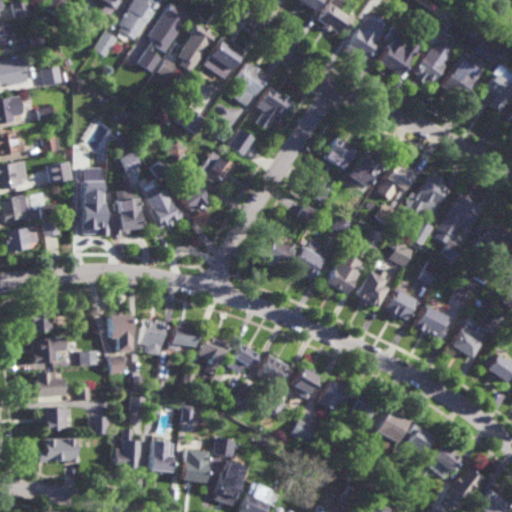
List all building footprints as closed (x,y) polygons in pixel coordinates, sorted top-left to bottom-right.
[(53,17),(42,9),(47,0),(60,0),(63,2),(53,17)] [(118,0),(112,10),(97,0),(118,0)] [(158,0),(144,23),(143,22),(133,37),(133,36),(130,40),(116,31),(118,27),(115,25),(119,18),(118,18),(121,13),(122,14),(125,10),(124,10),(130,0),(158,0)] [(313,0),(306,12),(288,0),(313,0)] [(334,0),(339,3),(334,11),(342,16),(344,13),(349,16),(347,20),(348,20),(340,32),(335,29),(332,34),(325,29),(323,31),(318,28),(319,27),(311,22),(323,3),(324,4),(326,0),(334,0)] [(11,18),(8,4),(22,1),(25,15),(11,18)] [(173,7),(176,3),(182,8),(180,12),(186,16),(178,29),(177,28),(173,35),(168,32),(164,38),(155,32),(159,26),(154,22),(166,2),(173,7)] [(82,36),(68,27),(78,12),(92,22),(82,36)] [(383,22),(357,64),(338,52),(360,16),(368,21),(372,14),(383,22)] [(438,37),(450,45),(445,51),(446,52),(438,65),(439,66),(425,85),(419,81),(417,84),(409,79),(412,76),(406,72),(425,44),(420,40),(427,29),(428,30),(436,19),(446,26),(438,37)] [(0,25),(7,24),(11,40),(2,42),(2,43),(0,43),(0,25)] [(207,31),(205,33),(210,37),(186,73),(175,66),(179,60),(174,57),(188,36),(186,34),(192,25),(199,29),(200,27),(207,31)] [(399,43),(401,40),(412,47),(392,77),(385,73),(382,77),(373,72),(376,67),(370,63),(382,45),(376,41),(387,25),(393,29),(389,36),(399,43)] [(142,56),(129,48),(141,30),(153,39),(142,56)] [(101,57),(90,50),(102,32),(113,39),(101,57)] [(40,36),(42,36),(43,42),(41,42),(41,43),(29,46),(27,38),(40,35),(40,36)] [(456,100),(450,96),(448,100),(440,94),(442,91),(435,86),(468,36),(488,50),(456,100)] [(230,68),(227,66),(224,70),(226,71),(220,80),(199,66),(218,37),(237,50),(234,55),(237,57),(230,68)] [(497,59),(491,54),(498,45),(504,50),(497,59)] [(0,85),(23,81),(18,56),(0,59),(0,85)] [(165,80),(154,73),(162,60),(173,66),(165,80)] [(263,75),(257,84),(256,83),(242,104),(235,99),(229,95),(235,86),(229,82),(242,61),(263,75)] [(493,114),(485,109),(487,106),(472,97),(493,65),(511,76),(511,81),(503,95),(504,96),(493,114)] [(40,86),(58,82),(55,66),(37,70),(40,86)] [(277,91),(277,90),(281,92),(281,91),(284,92),(283,93),(286,95),(285,96),(291,100),(284,110),(282,109),(277,116),(272,112),(262,127),(253,121),(260,109),(252,104),(266,83),(277,91)] [(17,116),(8,118),(9,122),(0,123),(0,98),(5,97),(5,99),(14,97),(17,116)] [(511,130),(500,122),(511,104),(511,130)] [(35,121),(33,110),(49,106),(51,117),(35,121)] [(189,134),(199,117),(182,106),(172,123),(189,134)] [(168,123),(160,119),(164,111),(172,115),(168,123)] [(220,140),(208,132),(217,119),(228,127),(220,140)] [(15,130),(17,129),(21,150),(0,154),(0,134),(10,132),(9,130),(15,129),(15,130)] [(236,149),(225,143),(232,132),(243,139),(236,149)] [(42,153),(39,138),(56,135),(58,150),(42,153)] [(339,167),(320,154),(333,135),(352,148),(339,167)] [(174,159),(162,149),(172,138),(183,147),(174,159)] [(370,152),(372,149),(381,156),(363,184),(342,170),(345,164),(349,166),(362,146),(370,152)] [(123,171),(116,156),(131,149),(138,164),(123,171)] [(215,153),(230,163),(218,181),(212,177),(209,182),(200,175),(201,174),(194,169),(208,149),(215,153)] [(155,177),(146,166),(158,157),(166,168),(155,177)] [(400,189),(394,186),(386,198),(373,190),(381,178),(379,177),(392,157),(412,170),(400,189)] [(0,187),(0,162),(21,159),(23,176),(18,177),(19,183),(14,184),(14,185),(0,187)] [(72,176),(72,161),(84,161),(84,176),(72,176)] [(56,171),(65,169),(67,179),(58,180),(59,183),(43,186),(41,171),(56,169),(56,171)] [(202,206),(196,211),(192,205),(186,210),(173,194),(179,189),(173,181),(184,171),(206,197),(199,203),(202,206)] [(430,178),(431,174),(438,178),(435,182),(441,185),(426,213),(421,211),(417,218),(429,225),(419,244),(406,238),(415,220),(399,211),(404,202),(403,201),(408,190),(413,193),(423,174),(430,178)] [(319,201),(305,192),(316,177),(329,186),(319,201)] [(152,189),(158,186),(169,208),(172,206),(177,215),(167,220),(168,223),(162,226),(161,223),(156,226),(140,196),(141,195),(138,190),(150,184),(152,189)] [(460,229),(454,226),(448,237),(445,235),(441,242),(431,236),(435,229),(433,228),(454,191),(475,204),(460,229)] [(21,216),(0,220),(0,196),(21,192),(25,211),(20,212),(21,216)] [(133,200),(134,200),(134,204),(133,204),(135,214),(140,213),(141,223),(136,224),(136,226),(108,230),(106,210),(113,209),(112,198),(132,195),(133,200)] [(92,211),(98,211),(99,230),(83,230),(83,229),(78,230),(78,204),(82,204),(82,198),(92,198),(92,211)] [(50,204),(53,203),(56,214),(51,215),(51,216),(39,218),(36,205),(49,202),(50,204)] [(306,222),(294,215),(302,202),(313,209),(306,222)] [(383,223),(372,215),(381,202),(392,210),(383,223)] [(343,235),(328,226),(335,214),(350,222),(343,235)] [(42,236),(39,221),(55,217),(58,233),(42,236)] [(493,226),(494,224),(507,232),(493,254),(483,247),(480,252),(470,245),(476,235),(471,232),(476,224),(481,227),(485,221),(493,226)] [(35,241),(24,243),(24,247),(5,251),(3,245),(2,245),(0,234),(2,234),(1,229),(21,226),(32,225),(35,241)] [(372,248),(359,242),(367,226),(380,232),(372,248)] [(284,244),(286,240),(290,243),(288,248),(289,248),(280,265),(259,253),(268,236),(284,244)] [(313,249),(320,252),(318,255),(319,256),(313,267),(316,269),(312,278),(308,275),(307,277),(299,273),(299,274),(292,270),(293,269),(286,265),(298,245),(301,247),(306,237),(317,243),(313,249)] [(450,260),(436,252),(444,238),(458,247),(450,260)] [(400,265),(385,257),(393,241),(409,249),(400,265)] [(342,292),(321,280),(339,250),(358,261),(352,270),(354,271),(342,292)] [(511,276),(502,270),(508,262),(506,260),(511,251),(511,276)] [(424,285),(414,279),(424,260),(434,265),(424,285)] [(482,284),(469,276),(477,263),(490,272),(482,284)] [(383,272),(380,277),(381,278),(378,284),(383,286),(373,306),(364,302),(363,305),(356,301),(357,298),(351,294),(365,269),(370,271),(372,266),(383,272)] [(459,302),(448,296),(454,284),(465,290),(459,302)] [(402,319),(394,315),(393,318),(386,314),(387,311),(380,308),(392,287),(413,299),(402,319)] [(511,310),(498,301),(506,288),(511,292),(511,310)] [(49,329),(26,332),(25,327),(23,327),(22,319),(25,319),(24,308),(42,306),(42,303),(58,301),(60,315),(47,316),(49,329)] [(435,338),(415,330),(416,329),(409,326),(419,304),(441,314),(435,326),(439,328),(435,338)] [(117,313),(125,313),(127,349),(125,349),(125,351),(114,352),(114,350),(112,350),(111,336),(104,337),(103,314),(111,314),(111,311),(117,311),(117,313)] [(476,325),(485,311),(490,314),(492,311),(500,316),(489,333),(476,325)] [(153,319),(161,320),(157,346),(155,346),(154,353),(142,352),(142,351),(136,350),(137,346),(143,347),(143,345),(135,344),(138,317),(146,318),(147,315),(153,316),(153,319)] [(183,326),(193,327),(189,346),(187,345),(186,351),(164,347),(168,323),(176,325),(177,321),(183,323),(183,326)] [(473,333),(469,339),(473,342),(471,346),(473,347),(470,351),(469,350),(465,357),(444,345),(453,330),(454,330),(458,324),(473,333)] [(217,362),(216,362),(214,366),(204,363),(206,358),(195,354),(202,332),(225,340),(217,362)] [(30,363),(27,339),(61,335),(62,349),(51,351),(52,360),(30,363)] [(247,367),(242,364),(237,373),(224,365),(237,342),(256,353),(247,367)] [(77,365),(76,351),(94,349),(95,364),(77,365)] [(490,355),(491,353),(500,359),(502,357),(511,363),(509,365),(510,366),(500,381),(493,377),(491,379),(486,376),(488,373),(480,368),(482,365),(478,362),(485,352),(490,355)] [(108,374),(103,357),(116,354),(121,371),(108,374)] [(286,365),(275,385),(254,374),(265,354),(286,365)] [(168,379),(155,377),(157,365),(170,367),(168,379)] [(312,370),(310,373),(317,377),(304,399),(291,391),(292,390),(287,387),(289,385),(288,384),(298,366),(305,370),(307,367),(312,370)] [(189,385),(180,381),(185,368),(194,371),(189,385)] [(62,396),(33,397),(32,387),(31,380),(35,379),(34,372),(46,372),(47,378),(61,378),(62,396)] [(140,391),(130,391),(131,375),(140,375),(140,391)] [(213,393),(205,388),(211,378),(219,383),(213,393)] [(342,400),(338,398),(331,410),(314,401),(327,379),(347,390),(342,400)] [(76,400),(74,387),(87,386),(88,399),(76,400)] [(242,408),(231,401),(237,390),(249,397),(242,408)] [(362,401),(363,400),(366,402),(366,403),(374,408),(365,423),(352,416),(350,420),(344,417),(347,412),(344,410),(354,393),(363,398),(361,401),(362,401)] [(141,411),(128,410),(128,396),(142,396),(141,411)] [(277,414),(265,408),(271,397),(283,403),(277,414)] [(157,414),(144,412),(146,398),(159,399),(157,414)] [(197,422),(192,419),(189,418),(189,422),(177,421),(179,405),(190,406),(190,408),(196,408),(196,410),(202,414),(197,422)] [(64,430),(40,431),(40,423),(37,423),(37,415),(40,415),(39,408),(63,407),(64,430)] [(400,412),(398,416),(406,420),(393,443),(372,431),(385,407),(391,411),(393,408),(400,412)] [(105,434),(86,433),(86,416),(105,416),(105,434)] [(302,443),(288,434),(297,419),(311,427),(302,443)] [(429,436),(417,455),(402,445),(409,434),(405,432),(410,424),(429,436)] [(333,445),(321,439),(327,427),(339,433),(333,445)] [(136,469),(118,468),(119,465),(111,465),(112,448),(119,448),(120,440),(118,440),(119,428),(128,429),(128,440),(137,440),(136,469)] [(226,457),(210,454),(213,437),(230,440),(226,457)] [(73,448),(75,448),(76,462),(68,462),(68,460),(43,461),(43,462),(36,462),(36,449),(41,449),(41,439),(73,438),(73,448)] [(172,471),(167,471),(167,472),(145,470),(148,440),(153,440),(153,441),(164,441),(163,455),(169,456),(168,456),(173,457),(172,471)] [(451,451),(450,452),(455,456),(445,471),(426,457),(437,442),(443,447),(444,446),(451,451)] [(367,451),(359,467),(348,461),(356,445),(367,451)] [(202,466),(206,466),(205,480),(201,480),(201,482),(191,481),(191,483),(184,483),(185,480),(177,479),(178,460),(180,460),(181,449),(203,451),(202,466)] [(386,477),(378,472),(385,461),(393,465),(386,477)] [(320,487),(305,480),(313,464),(328,471),(320,487)] [(465,470),(470,473),(471,471),(478,476),(461,501),(460,500),(455,507),(442,498),(447,491),(446,490),(450,484),(449,483),(454,476),(455,477),(462,468),(465,470)] [(223,476),(224,474),(228,476),(228,477),(238,481),(231,501),(211,494),(217,474),(223,476)] [(287,488),(281,486),(284,477),(290,480),(287,488)] [(408,493),(400,489),(407,477),(415,481),(408,493)] [(277,494),(272,507),(265,504),(261,511),(236,511),(244,494),(245,494),(250,482),(270,490),(269,491),(277,494)] [(351,507),(336,498),(346,483),(360,493),(351,507)] [(493,493),(494,492),(499,496),(498,498),(504,502),(497,511),(477,511),(472,508),(486,488),(493,493)] [(386,511),(364,511),(373,499),(388,509),(386,511)] [(435,511),(429,511),(426,510),(432,499),(440,504),(435,511)]
